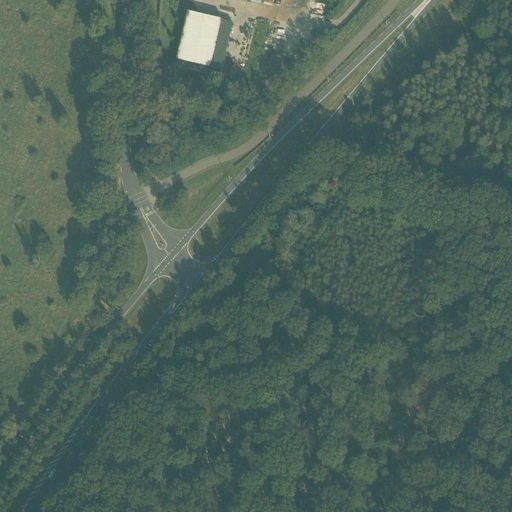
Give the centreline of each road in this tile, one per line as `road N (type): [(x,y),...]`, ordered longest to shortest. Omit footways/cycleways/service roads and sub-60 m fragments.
road 1 (primary): [(200,282),(432,0)]
road 2 (primary): [(422,0),(177,248)]
road 3 (unclassified): [(395,0),(259,137),(137,200)]
road 4 (track): [(242,289),(330,182),(511,234)]
road 5 (primary): [(24,511),(200,282)]
road 6 (primary): [(161,268),(0,480)]
road 7 (tertiary): [(137,200),(122,140),(132,0)]
